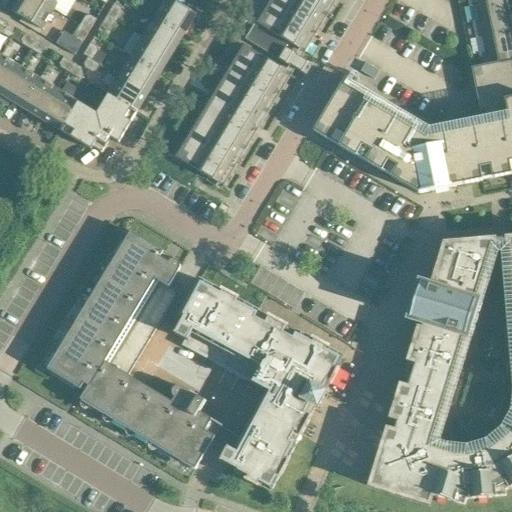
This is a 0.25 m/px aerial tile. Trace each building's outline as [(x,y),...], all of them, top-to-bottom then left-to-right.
[(41,30),(53,10),(36,0),(19,0),(12,12),(41,30)] [(36,0),(53,10),(59,0),(36,0)] [(165,0),(154,19),(183,36),(196,15),(171,0),(165,0)] [(253,26),(245,39),(290,67),(290,66),(305,75),(312,65),(296,56),(297,55),(286,48),(289,43),(300,50),(306,40),(313,45),(316,39),(309,35),(314,27),(321,31),(325,26),(317,21),(328,3),(336,8),(339,2),(335,0),(275,0),(262,23),(257,20),(255,23),(253,26)] [(511,31),(511,26),(506,0),(504,0),(475,6),(479,21),(473,23),(476,38),(482,37),(511,31)] [(107,16),(116,21),(122,11),(121,7),(115,4),(107,16)] [(85,17),(80,25),(89,31),(96,20),(89,16),(85,17)] [(110,30),(116,21),(107,16),(100,27),(106,31),(110,30)] [(0,18),(0,31),(1,31),(5,31),(9,24),(0,18)] [(172,55),(183,36),(154,19),(143,38),(172,55)] [(64,32),(56,45),(73,56),(82,42),(89,31),(80,25),(74,35),(75,38),(64,32)] [(511,60),(511,31),(482,37),(485,53),(479,54),(482,66),(511,60)] [(30,51),(36,41),(24,34),(20,41),(21,45),(30,51)] [(143,38),(142,39),(133,34),(123,51),(131,56),(131,57),(160,75),(172,55),(143,38)] [(36,41),(30,51),(38,56),(44,55),(48,48),(36,41)] [(83,55),(89,58),(92,60),(98,52),(96,47),(90,44),(83,55)] [(281,81),(287,72),(247,48),(225,83),(221,80),(218,84),(223,87),(203,120),(198,117),(196,121),(201,124),(181,157),(176,154),(174,157),(219,184),(224,174),(232,178),(235,173),(228,168),(233,161),(240,165),(243,159),(236,155),(247,137),(254,142),(258,136),(250,131),(255,123),(262,128),(266,123),(258,118),(269,100),(277,105),(280,99),(272,94),(277,87),(285,91),(288,86),(281,81)] [(0,94),(3,96),(20,67),(1,56),(0,57),(0,94)] [(148,94),(160,75),(131,57),(119,77),(148,94)] [(69,75),(71,63),(63,58),(59,64),(60,70),(69,75)] [(101,65),(92,60),(89,58),(86,63),(86,70),(93,74),(96,72),(101,65)] [(352,82),(353,82),(354,82),(355,82),(356,82),(357,81),(358,80),(358,79),(358,78),(358,77),(358,76),(358,75),(357,75),(357,74),(356,74),(355,74),(354,74),(353,74),(352,74),(351,75),(350,76),(348,80),(345,78),(314,132),(419,194),(511,174),(511,60),(482,66),(471,69),(482,117),(430,128),(352,82)] [(71,63),(69,75),(78,81),(82,79),(79,68),(71,63)] [(22,108),(40,79),(20,67),(3,96),(22,108)] [(137,113),(148,94),(119,77),(108,95),(137,113)] [(42,120),(59,91),(40,79),(22,108),(42,120)] [(61,132),(79,102),(59,91),(42,120),(61,132)] [(119,143),(137,113),(108,95),(97,113),(79,102),(61,132),(91,150),(93,148),(102,153),(111,139),(119,143)] [(169,262),(168,263),(160,258),(164,252),(131,232),(48,370),(80,390),(84,384),(89,387),(80,400),(195,470),(221,427),(231,434),(232,433),(198,413),(204,402),(190,393),(182,388),(181,387),(178,387),(176,387),(175,388),(174,388),(173,389),(173,390),(172,391),(172,392),(172,393),(172,394),(172,396),(173,397),(173,398),(175,399),(172,403),(128,376),(179,292),(169,287),(179,270),(180,269),(180,268),(180,267),(180,266),(180,265),(179,264),(179,263),(178,262),(177,261),(176,261),(175,260),(174,260),(173,260),(171,261),(170,261),(169,262)] [(392,414),(369,487),(430,505),(433,495),(465,505),(466,499),(506,496),(506,490),(511,486),(511,238),(506,239),(507,242),(511,297),(511,425),(509,430),(505,436),(500,441),(495,444),(490,446),(484,449),(478,452),(457,454),(445,450),(442,459),(429,455),(495,243),(495,240),(459,243),(444,244),(442,251),(435,275),(433,280),(433,282),(435,283),(433,289),(421,285),(410,319),(423,323),(422,326),(419,325),(413,347),(405,372),(392,414)] [(237,467),(235,471),(272,491),(345,356),(201,279),(181,315),(185,317),(176,333),(188,340),(193,331),(206,338),(198,351),(270,390),(236,451),(228,447),(221,459),(237,467)]
